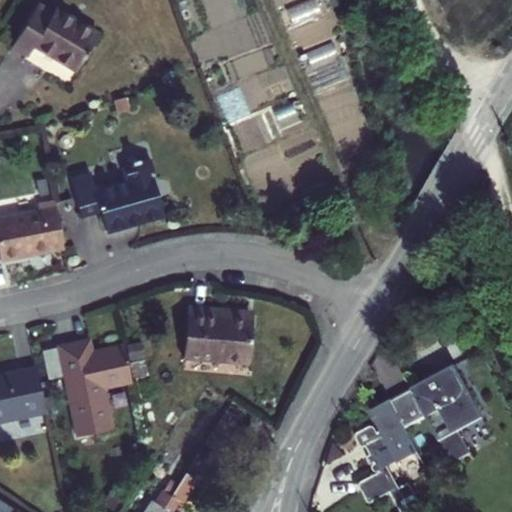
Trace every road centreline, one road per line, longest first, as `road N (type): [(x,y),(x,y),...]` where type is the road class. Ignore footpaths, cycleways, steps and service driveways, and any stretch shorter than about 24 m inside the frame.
road 1 (residential): [(379,308),(273,261),(208,255),(0,315)]
road 2 (tertiary): [(511,80),(379,308)]
road 3 (tertiary): [(379,308),(302,436)]
